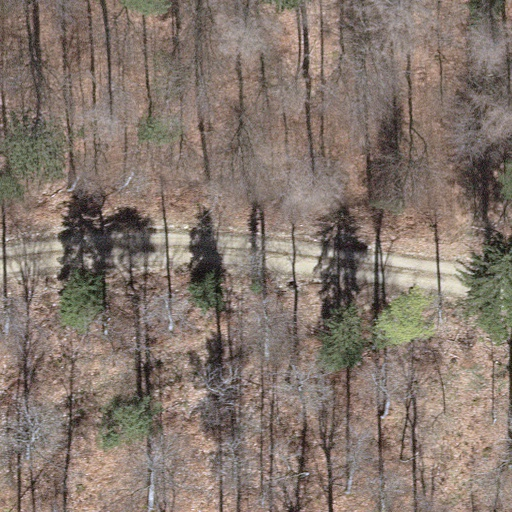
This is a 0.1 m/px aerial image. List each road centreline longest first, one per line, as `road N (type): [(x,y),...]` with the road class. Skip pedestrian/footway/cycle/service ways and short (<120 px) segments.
road 1 (track): [(0,259),(160,247),(355,260),(511,287)]
road 2 (track): [(415,270),(0,444)]
